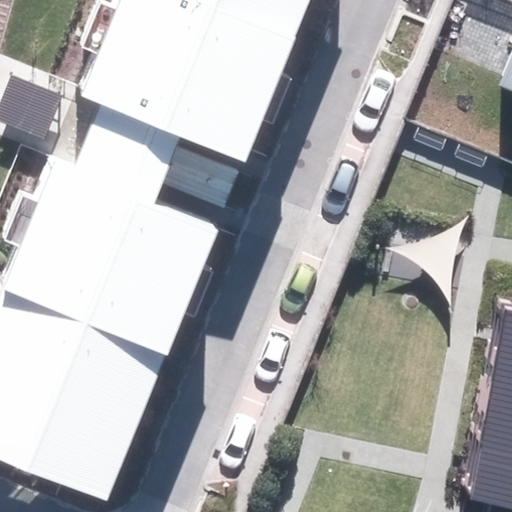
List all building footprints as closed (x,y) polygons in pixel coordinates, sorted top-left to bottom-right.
[(307,0),(117,0),(79,97),(100,106),(180,137),(244,162),(307,0)] [(511,58),(501,86),(511,90),(511,58)] [(180,137),(100,106),(75,171),(155,202),(180,137)] [(75,171),(52,162),(0,294),(0,457),(110,500),(218,227),(155,202),(75,171)] [(511,511),(511,311),(510,311),(466,490),(460,511),(511,511)]
